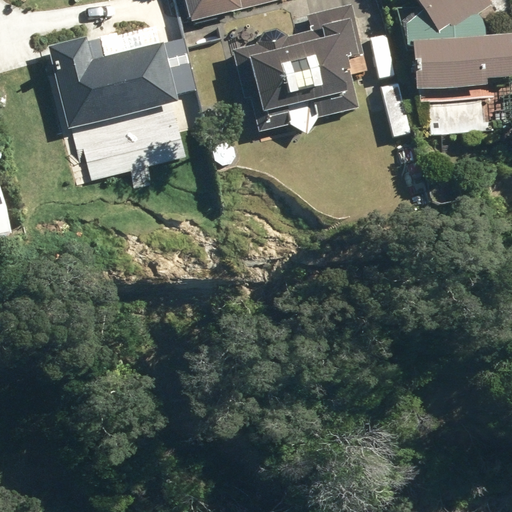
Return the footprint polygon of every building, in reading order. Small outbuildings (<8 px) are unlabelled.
[(184,0),(187,12),(259,0),(184,0)] [(490,0),(410,0),(412,12),(399,14),(403,49),(409,49),(414,94),(511,81),(511,41),(510,25),(485,28),(483,8),(492,7),(490,0)] [(358,3),(317,8),(319,24),(280,29),(282,46),(235,52),(246,146),(345,135),(338,73),(348,72),(345,45),(363,43),(358,3)] [(57,52),(62,76),(58,77),(71,144),(180,122),(166,55),(97,69),(92,45),(57,52)] [(69,168),(54,98),(21,106),(20,100),(0,104),(0,124),(9,165),(40,158),(43,174),(69,168)] [(0,213),(17,203),(0,173),(0,213)]
